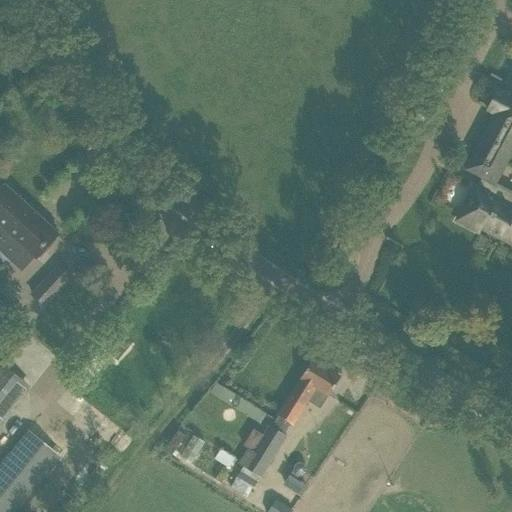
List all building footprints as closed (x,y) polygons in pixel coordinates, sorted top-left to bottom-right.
[(511,76),(504,93),(497,89),(486,109),(493,113),(473,152),(464,169),(481,178),(477,187),(475,186),(457,221),(478,231),(479,229),(511,245),(511,196),(492,190),(498,171),(491,169),(511,131),(511,76)] [(4,186),(0,190),(0,252),(21,272),(35,257),(33,256),(55,232),(4,186)] [(59,265),(32,294),(43,305),(71,276),(59,265)] [(126,333),(118,327),(102,346),(110,353),(126,333)] [(311,360),(301,377),(279,412),(296,423),(318,387),(329,394),(339,377),(311,360)] [(0,421),(27,388),(0,367),(0,421)] [(270,425),(245,466),(261,476),(286,435),(270,425)] [(0,511),(19,511),(17,510),(45,475),(44,474),(57,458),(26,433),(0,464),(0,511)] [(232,468),(238,458),(221,447),(215,457),(232,468)] [(293,466),(292,471),(294,475),(298,478),(302,477),(306,474),(307,470),(305,466),(301,463),(297,464),(293,466)] [(289,475),(282,485),(299,496),(305,486),(289,475)] [(291,511),(292,510),(291,509),(276,499),(266,511),(291,511)]
